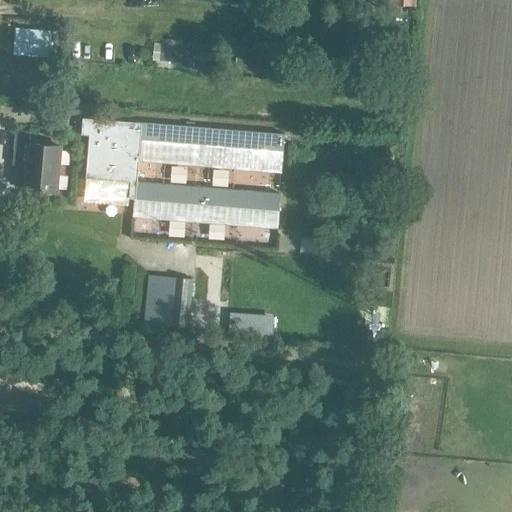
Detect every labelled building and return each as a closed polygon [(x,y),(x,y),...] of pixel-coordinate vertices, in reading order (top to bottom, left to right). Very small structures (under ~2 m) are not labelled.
[(16,28),(14,55),(49,58),(51,31),(16,28)] [(184,67),(193,68),(194,56),(195,47),(182,46),(162,44),(160,61),(185,63),(184,67)] [(237,47),(236,66),(237,66),(256,68),(267,69),(277,70),(277,69),(279,53),(279,51),(278,51),(276,51),(260,49),(256,49),(237,47)] [(200,58),(199,71),(209,72),(210,59),(200,58)] [(402,63),(399,85),(412,87),(415,65),(402,63)] [(267,69),(266,79),(277,81),(277,70),(267,69)] [(83,118),(81,135),(85,135),(89,135),(87,157),(86,178),(131,183),(129,199),(134,199),(279,211),(280,193),(138,182),(139,161),(141,139),(283,151),(285,134),(143,122),(137,122),(137,123),(136,123),(83,118)] [(25,166),(22,195),(59,198),(63,148),(30,145),(31,134),(17,133),(14,165),(25,166)] [(340,240),(361,242),(362,226),(342,224),(340,240)] [(173,279),(169,328),(191,330),(195,281),(173,279)] [(274,338),(276,317),(260,316),(258,336),(274,338)]
